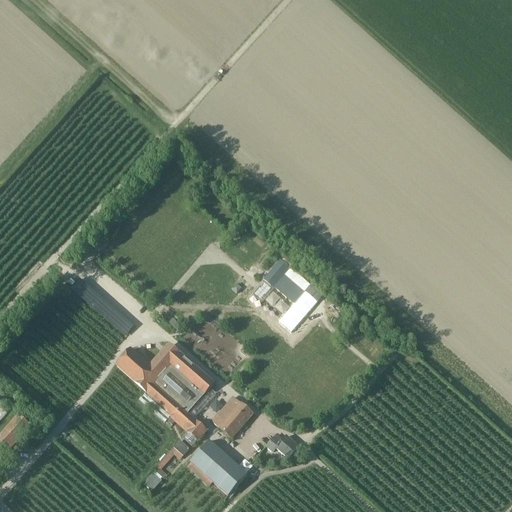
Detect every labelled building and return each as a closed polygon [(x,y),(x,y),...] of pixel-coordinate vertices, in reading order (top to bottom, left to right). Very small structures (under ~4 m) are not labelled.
[(209,200),(205,204),(227,225),(231,221),(209,200)] [(275,261),(268,253),(248,270),(255,278),(275,261)] [(309,286),(289,269),(293,265),(285,258),(281,263),(280,262),(263,281),(252,295),(262,304),(274,290),(273,289),(274,288),(293,305),(304,292),(309,286)] [(134,327),(80,279),(71,289),(126,337),(134,327)] [(182,330),(173,322),(169,327),(179,335),(182,330)] [(115,369),(145,395),(139,401),(165,424),(171,418),(188,433),(182,439),(192,448),(206,432),(187,416),(214,385),(170,346),(150,369),(131,352),(115,369)] [(210,410),(207,408),(203,415),(213,421),(223,402),(216,399),(210,410)] [(231,440),(253,415),(233,399),(212,424),(231,440)] [(0,459),(30,425),(18,414),(0,434),(0,459)] [(277,436),(266,448),(273,454),(276,450),(288,461),(298,449),(286,438),(284,441),(277,436)] [(180,461),(190,451),(180,442),(155,469),(142,484),(152,493),(167,476),(161,471),(174,457),(180,461)] [(191,464),(191,465),(187,469),(218,495),(225,501),(228,497),(247,476),(209,443),(191,464)]
